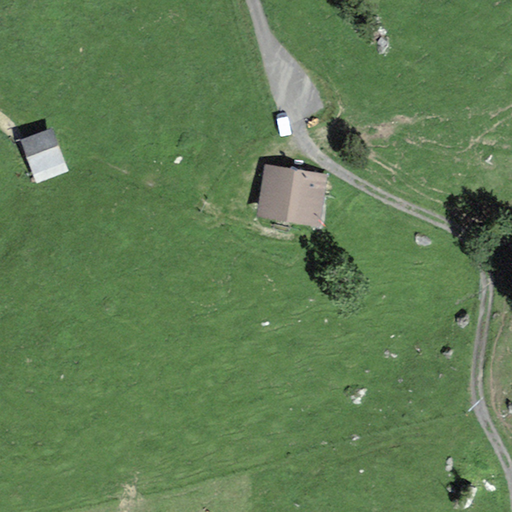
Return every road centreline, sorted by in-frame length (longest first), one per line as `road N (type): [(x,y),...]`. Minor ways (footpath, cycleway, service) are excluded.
road 1 (track): [(407,449),(474,429),(492,310),(473,259),(443,230),(337,176),(307,148),(293,114)]
road 2 (track): [(250,0),(293,114)]
